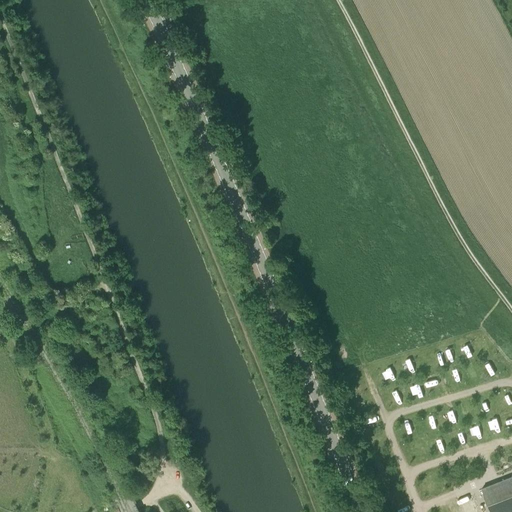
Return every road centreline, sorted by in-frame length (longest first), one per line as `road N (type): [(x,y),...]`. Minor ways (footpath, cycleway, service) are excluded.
road 1 (tertiary): [(361,511),(147,0)]
road 2 (track): [(0,16),(156,418),(160,484)]
